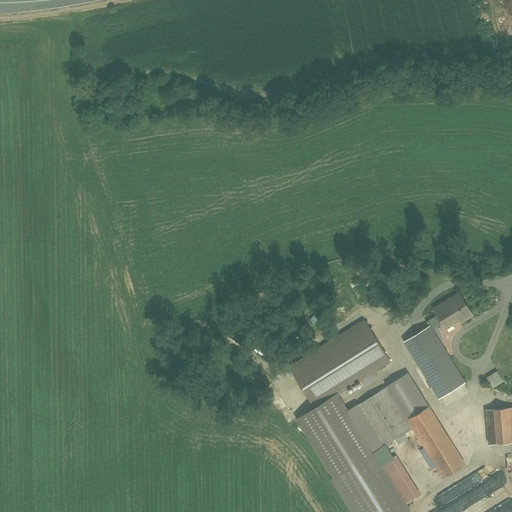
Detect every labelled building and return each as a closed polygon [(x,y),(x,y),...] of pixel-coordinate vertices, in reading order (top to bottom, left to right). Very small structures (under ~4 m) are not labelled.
[(429,327),(432,331),(442,324),(446,330),(472,314),(460,294),(434,310),(437,316),(426,322),(429,327)] [(389,354),(365,316),(292,362),(315,400),(389,354)] [(429,327),(407,341),(440,396),(464,382),(432,331),(429,327)] [(491,388),(503,382),(497,370),(485,377),(491,388)] [(389,380),(357,401),(384,442),(413,422),(407,413),(410,411),(389,380)] [(385,458),(343,391),(300,417),(334,472),(332,473),(356,511),(398,511),(413,503),(409,497),(385,458)] [(511,403),(493,405),(496,439),(511,437),(511,403)] [(419,406),(407,413),(413,422),(443,471),(455,464),(419,406)] [(396,444),(405,440),(402,435),(394,439),(396,444)] [(398,450),(385,458),(409,497),(422,489),(398,450)] [(431,511),(495,511),(494,510),(511,499),(511,493),(500,473),(431,511)]
